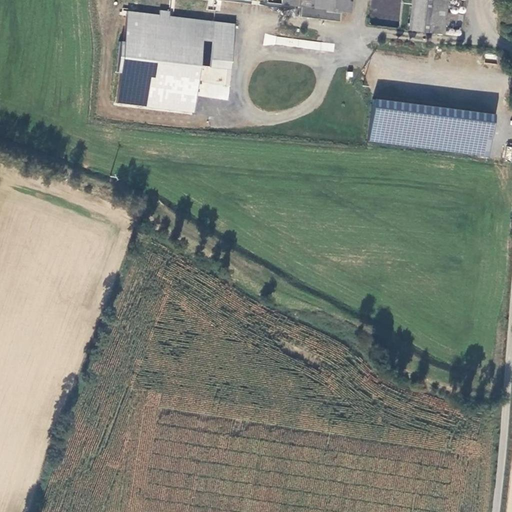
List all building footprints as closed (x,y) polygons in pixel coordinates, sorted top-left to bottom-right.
[(299,7),(313,8),(312,18),(338,21),(339,12),(351,13),(352,0),(297,0),(297,6),(299,7)] [(412,0),(409,32),(441,36),(445,0),(412,0)] [(298,16),(312,18),(313,8),(299,7),(298,16)] [(126,11),(116,102),(192,112),(198,66),(228,69),(233,23),(168,16),(168,11),(159,10),(158,14),(126,11)] [(447,13),(445,26),(457,26),(458,14),(447,13)] [(264,35),(263,44),(334,51),(335,43),(264,35)] [(493,114),(373,99),(368,140),(487,156),(493,114)]
